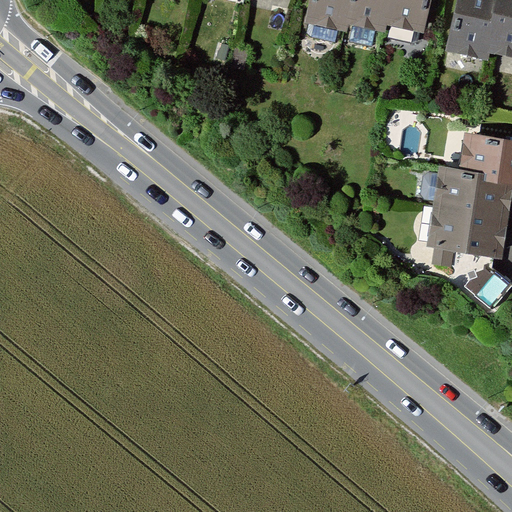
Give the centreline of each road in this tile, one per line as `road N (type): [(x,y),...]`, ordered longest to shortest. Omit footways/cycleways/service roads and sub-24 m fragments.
road 1 (secondary): [(511,472),(102,130)]
road 2 (secondary): [(102,130),(54,59),(0,4)]
